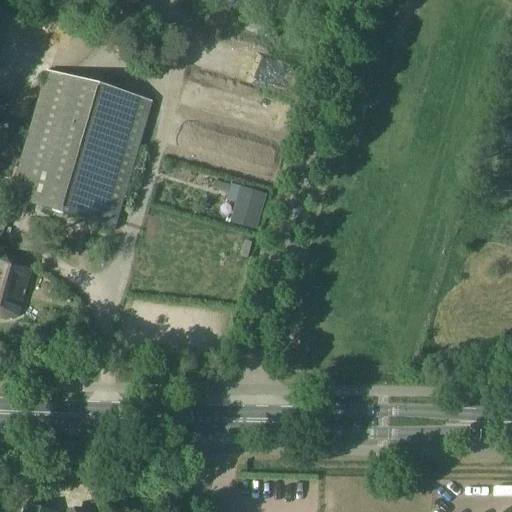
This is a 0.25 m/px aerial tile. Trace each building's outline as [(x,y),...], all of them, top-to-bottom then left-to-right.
[(49,73),(11,200),(110,229),(147,102),(49,73)] [(498,145),(508,148),(511,135),(511,131),(503,129),(498,145)] [(227,194),(228,192),(230,186),(215,181),(212,190),(227,194)] [(511,183),(498,183),(498,198),(498,201),(507,201),(511,201),(511,183)] [(237,205),(231,223),(255,230),(265,197),(241,190),(237,205)] [(0,318),(3,320),(16,318),(30,271),(20,262),(4,257),(0,258),(0,318)] [(87,359),(89,346),(74,344),(72,356),(87,359)]
